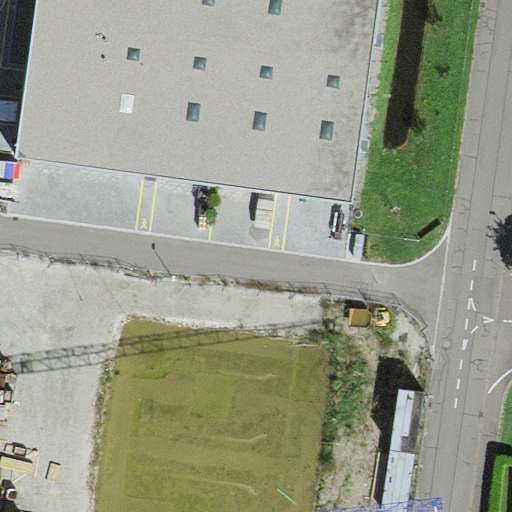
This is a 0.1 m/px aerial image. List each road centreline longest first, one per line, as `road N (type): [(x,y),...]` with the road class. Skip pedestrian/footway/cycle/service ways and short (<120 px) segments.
road 1 (residential): [(507,0),(464,319)]
road 2 (residential): [(464,319),(437,511)]
